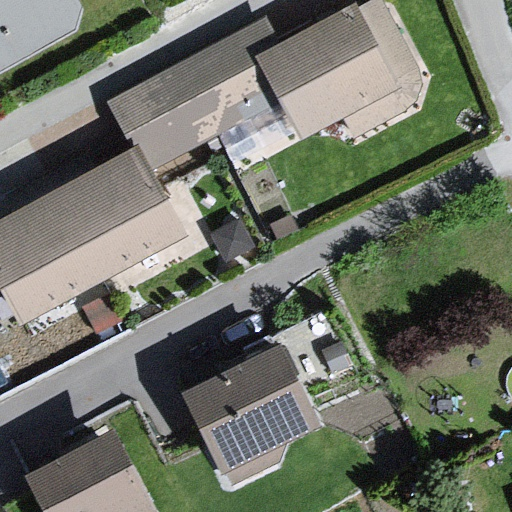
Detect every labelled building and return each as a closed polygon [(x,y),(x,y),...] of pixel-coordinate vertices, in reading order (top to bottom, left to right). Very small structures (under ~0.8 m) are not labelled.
[(77,0),(0,0),(0,69),(77,28),(81,8),(77,0)] [(372,0),(358,7),(354,0),(281,40),(256,53),(282,99),(300,133),(343,110),(355,132),(413,101),(421,84),(418,66),(382,0),(372,0)] [(136,142),(150,170),(282,99),(256,53),(281,40),(266,13),(105,99),(130,145),(136,142)] [(130,145),(0,214),(0,288),(18,321),(184,232),(150,170),(136,142),(130,145)] [(352,361),(342,339),(322,348),(332,370),(352,361)] [(279,341),(182,388),(221,473),(226,470),(232,482),(279,460),(286,440),(317,423),(279,341)] [(156,511),(113,426),(25,471),(45,511),(156,511)]
